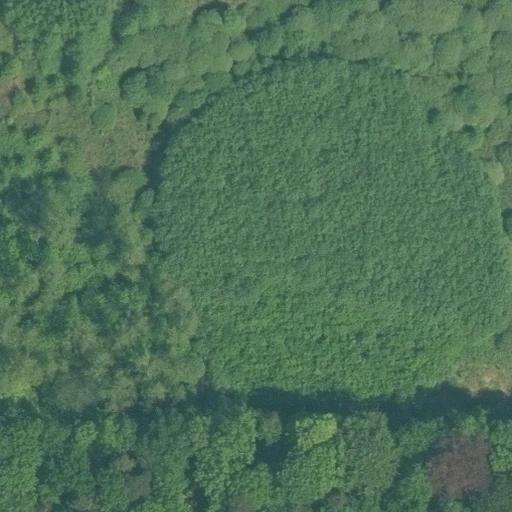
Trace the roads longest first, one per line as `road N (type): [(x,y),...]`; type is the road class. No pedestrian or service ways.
road 1 (track): [(138,432),(511,440)]
road 2 (track): [(0,429),(138,432),(159,463),(255,511)]
